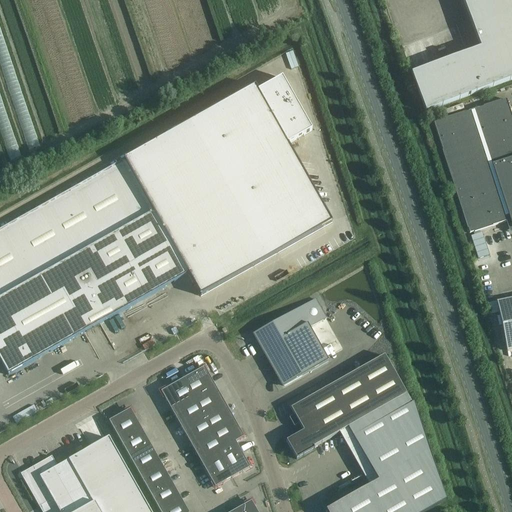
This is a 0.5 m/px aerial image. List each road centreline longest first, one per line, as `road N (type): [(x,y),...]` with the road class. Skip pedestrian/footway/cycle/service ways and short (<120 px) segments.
road 1 (secondary): [(507,511),(339,0)]
road 2 (unclassified): [(0,454),(196,343),(210,344),(255,415),(284,511)]
road 3 (unknown): [(251,406),(364,342)]
